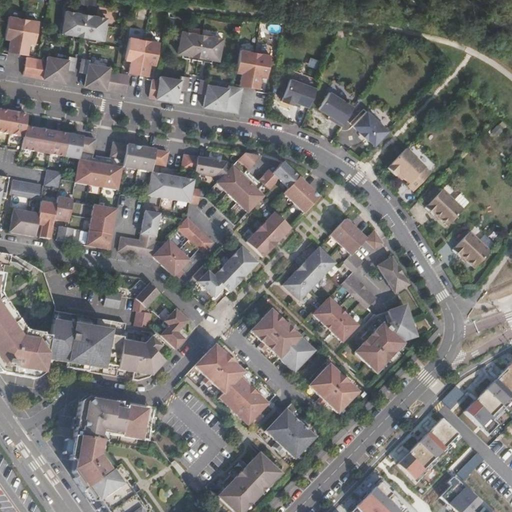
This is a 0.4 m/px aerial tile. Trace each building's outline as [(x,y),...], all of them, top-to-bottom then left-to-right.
[(62,33),(82,37),(86,15),(66,11),(62,33)] [(86,15),(82,37),(103,40),(107,18),(86,15)] [(8,52),(17,53),(23,19),(8,16),(4,38),(10,39),(8,52)] [(23,19),(17,53),(26,55),(29,43),(34,43),(38,21),(23,19)] [(178,54),(198,58),(202,36),(181,32),(178,54)] [(202,36),(198,58),(219,61),(222,39),(202,36)] [(128,73),(138,74),(144,40),(128,37),(125,60),(130,60),(128,73)] [(144,40),(138,74),(147,76),(149,64),(155,65),(159,43),(144,40)] [(239,86),(249,87),(255,53),(240,50),(236,72),(242,73),(239,86)] [(255,53),(249,87),(258,89),(260,77),(266,77),(270,55),(255,53)] [(26,57),(22,75),(64,82),(66,70),(68,60),(67,60),(47,56),(46,61),(26,57)] [(68,60),(66,70),(73,71),(76,57),(68,56),(67,60),(68,60)] [(79,72),(86,74),(88,64),(89,64),(89,60),(82,58),(79,72)] [(86,74),(84,86),(125,93),(128,75),(108,72),(109,67),(89,64),(88,64),(86,74)] [(181,76),(180,80),(179,90),(185,91),(188,77),(181,76)] [(148,97),(176,102),(180,80),(160,77),(159,81),(151,80),(148,97)] [(308,108),(315,89),(289,79),(281,101),(292,105),(293,102),(302,105),(308,108)] [(207,85),(208,81),(200,80),(198,93),(205,95),(207,85)] [(203,107),(237,113),(241,88),(227,86),(227,88),(207,85),(205,95),(203,107)] [(341,126),(353,107),(328,92),(318,109),(331,117),(335,119),(333,122),(341,126)] [(0,133),(22,137),(24,128),(27,115),(0,110),(0,133)] [(373,146),(387,131),(366,111),(352,126),(359,133),(358,134),(365,141),(366,140),(373,146)] [(24,128),(22,137),(20,150),(78,160),(79,152),(93,155),(95,140),(24,128)] [(112,143),(110,157),(123,160),(122,167),(150,172),(152,165),(165,167),(168,153),(112,143)] [(413,192),(430,174),(404,149),(386,169),(395,176),(396,176),(397,174),(403,179),(409,184),(407,186),(413,192)] [(260,157),(244,153),(237,161),(247,171),(260,157)] [(218,181),(230,168),(231,167),(226,163),(183,156),(181,170),(194,172),(194,174),(214,178),(218,181)] [(73,184),(74,184),(116,191),(120,169),(78,162),(74,183),(73,184)] [(278,179),(288,188),(298,178),(282,163),(272,173),(269,169),(259,180),(269,190),(278,179)] [(214,185),(246,214),(259,200),(261,198),(230,168),(218,181),(214,185)] [(43,187),(58,189),(59,180),(60,174),(46,171),(43,187)] [(188,204),(190,189),(192,182),(150,175),(146,197),(188,204)] [(287,189),(282,194),(303,214),(318,198),(298,178),(288,188),(287,189)] [(11,181),(8,195),(37,200),(39,185),(11,181)] [(190,189),(188,204),(196,206),(198,197),(199,191),(190,189)] [(447,226),(462,210),(442,190),(425,208),(433,216),(435,213),(440,218),(439,219),(447,226)] [(458,195),(454,201),(463,208),(468,203),(458,195)] [(56,198),(55,204),(55,205),(52,220),(67,222),(70,202),(71,200),(56,198)] [(11,211),(8,233),(34,237),(36,224),(41,225),(39,238),(49,240),(52,220),(55,205),(55,204),(40,202),(37,215),(11,211)] [(114,210),(92,206),(85,246),(107,250),(114,210)] [(158,215),(144,212),(138,242),(153,244),(158,215)] [(262,258),(289,228),(273,213),(245,242),(262,258)] [(186,219),(185,220),(176,229),(177,230),(202,253),(212,243),(186,219)] [(353,252),(365,240),(344,220),(328,236),(349,255),(349,256),(353,252)] [(63,242),(65,228),(58,227),(56,241),(63,242)] [(72,230),(65,228),(63,242),(70,244),(72,230)] [(474,269),(490,252),(469,232),(452,250),(460,258),(462,256),(467,260),(466,261),(474,269)] [(119,238),(117,252),(136,255),(138,242),(119,238)] [(151,257),(152,257),(176,281),(183,273),(179,269),(188,261),(167,241),(158,250),(151,257)] [(153,244),(138,242),(136,255),(151,258),(152,257),(151,257),(158,250),(153,244)] [(223,288),(228,293),(229,293),(256,264),(240,248),(212,277),(202,267),(191,278),(213,298),(223,288)] [(297,302),(333,264),(317,248),(281,286),(297,302)] [(363,262),(353,252),(349,256),(349,255),(337,268),(330,275),(366,309),(376,299),(351,274),(363,262)] [(399,291),(408,285),(391,258),(377,267),(393,292),(397,289),(399,291)] [(27,337),(48,341),(48,338),(41,336),(41,334),(23,331),(0,298),(0,279),(1,274),(0,273),(0,307),(20,336),(27,337)] [(158,293),(148,284),(134,299),(132,311),(136,312),(133,326),(148,328),(150,314),(144,313),(144,308),(158,293)] [(105,292),(103,306),(118,309),(120,294),(105,292)] [(327,298),(312,315),(341,343),(357,326),(327,298)] [(0,373),(35,379),(42,374),(44,364),(48,341),(27,337),(20,336),(0,307),(0,373)] [(370,336),(364,342),(353,353),(374,373),(402,344),(400,342),(410,339),(409,334),(414,332),(407,313),(403,314),(400,307),(387,312),(392,328),(390,330),(387,327),(385,328),(381,324),(370,336)] [(168,326),(159,335),(175,350),(184,340),(176,333),(187,321),(175,310),(164,321),(168,326)] [(261,343),(267,348),(292,372),(313,351),(270,311),(249,332),(261,343)] [(48,341),(44,364),(137,381),(149,377),(164,362),(154,352),(162,343),(153,334),(143,345),(121,341),(124,325),(52,312),(48,338),(48,341)] [(360,338),(364,342),(370,336),(366,332),(360,338)] [(263,352),(267,348),(261,343),(257,347),(263,352)] [(213,346),(193,367),(204,378),(210,384),(222,395),(218,399),(246,426),(266,405),(238,378),(242,373),(213,346)] [(511,361),(465,410),(480,427),(511,393),(511,361)] [(319,398),(325,403),(336,414),(356,393),(327,365),(307,387),(319,398)] [(210,384),(204,378),(201,382),(207,388),(210,384)] [(147,511),(143,505),(140,507),(122,482),(125,480),(116,466),(112,469),(99,450),(101,441),(100,441),(101,433),(145,440),(146,433),(150,433),(152,417),(149,417),(151,408),(85,397),(79,401),(76,418),(74,430),(72,441),(70,455),(69,460),(74,461),(71,473),(75,477),(72,479),(81,491),(84,489),(93,503),(96,500),(104,511),(147,511)] [(321,407),(325,403),(319,398),(315,402),(321,407)] [(275,443),(281,449),(293,459),(313,438),(284,411),(264,432),(275,443)] [(416,483),(460,436),(441,417),(396,463),(416,483)] [(62,454),(70,455),(72,441),(65,439),(62,454)] [(277,453),(281,449),(275,443),(271,447),(277,453)] [(217,497),(232,511),(243,511),(279,474),(278,473),(270,466),(258,454),(233,480),(228,486),(217,497)] [(270,466),(278,473),(282,468),(274,461),(270,466)] [(224,481),(228,486),(233,480),(229,476),(224,481)] [(455,511),(469,511),(480,500),(457,478),(440,497),(455,511)] [(379,481),(352,511),(399,511),(405,506),(379,481)]
